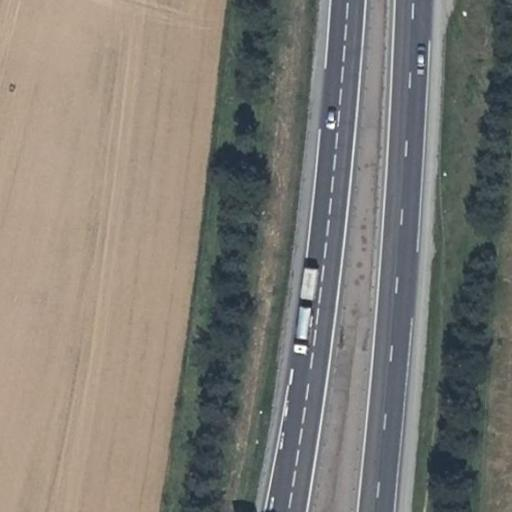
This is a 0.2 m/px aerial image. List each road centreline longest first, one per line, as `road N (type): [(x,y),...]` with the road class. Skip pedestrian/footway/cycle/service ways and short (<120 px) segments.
road 1 (motorway): [(355,0),(293,511)]
road 2 (motorway): [(375,511),(403,284),(417,0)]
